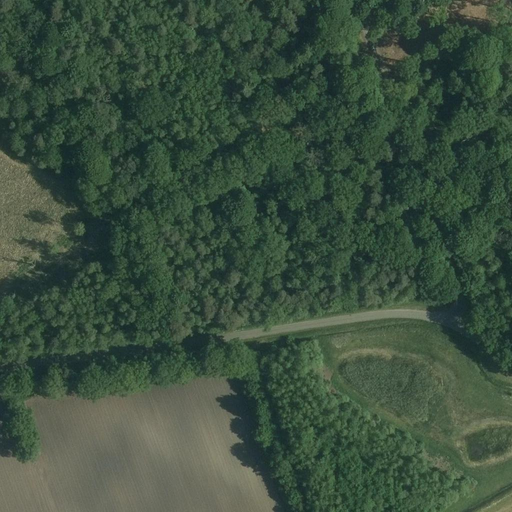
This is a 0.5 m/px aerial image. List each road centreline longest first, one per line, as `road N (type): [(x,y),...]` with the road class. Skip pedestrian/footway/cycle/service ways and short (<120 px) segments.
road 1 (unclassified): [(0,372),(399,313),(458,325)]
road 2 (unclassified): [(458,325),(458,292),(354,0)]
